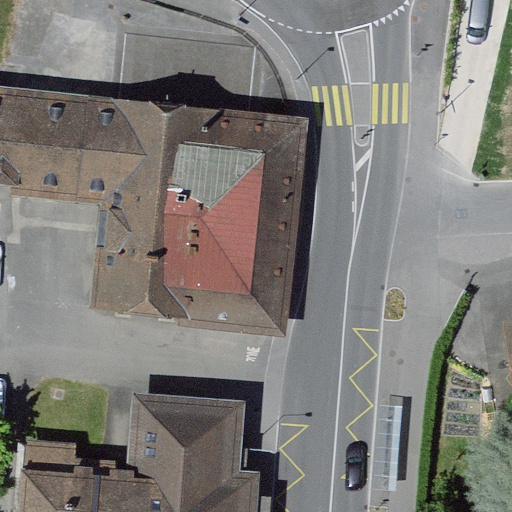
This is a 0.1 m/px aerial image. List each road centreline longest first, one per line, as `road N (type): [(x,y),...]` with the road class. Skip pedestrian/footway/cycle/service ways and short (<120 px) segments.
road 1 (tertiary): [(353,221),(335,511)]
road 2 (tertiary): [(353,221),(374,179),(392,103),(390,0)]
road 3 (tertiary): [(289,3),(327,102),(353,221)]
road 4 (residential): [(353,221),(511,211)]
